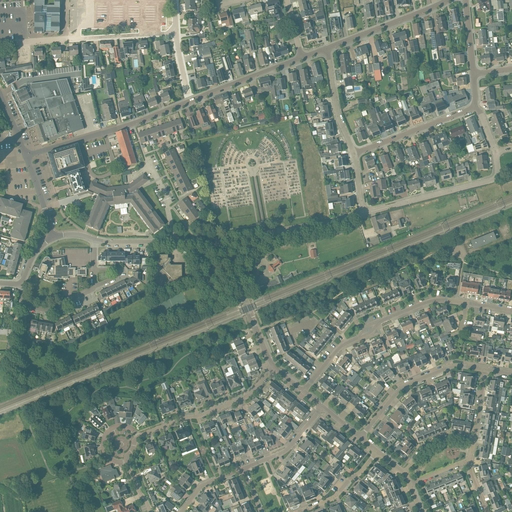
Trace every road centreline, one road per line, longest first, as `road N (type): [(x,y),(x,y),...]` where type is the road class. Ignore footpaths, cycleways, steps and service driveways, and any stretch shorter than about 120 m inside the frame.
road 1 (residential): [(25,154),(135,123),(301,57)]
road 2 (residential): [(0,44),(175,33)]
road 3 (residential): [(363,213),(492,178),(495,153)]
road 4 (residential): [(137,437),(246,397),(274,367)]
road 5 (residential): [(360,437),(405,385),(453,365),(484,370)]
road 6 (residential): [(363,213),(263,236),(250,255),(229,263)]
road 7 (residential): [(327,47),(447,0)]
road 8 (residential): [(354,153),(473,107)]
